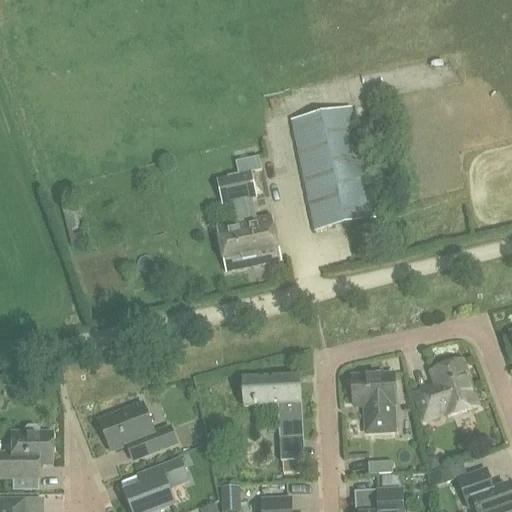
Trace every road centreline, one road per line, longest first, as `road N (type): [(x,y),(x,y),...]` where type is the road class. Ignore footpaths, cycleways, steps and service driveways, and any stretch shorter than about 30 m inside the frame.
road 1 (track): [(0,365),(511,250)]
road 2 (residential): [(511,413),(487,342),(475,330),(344,353),(326,377),(332,511)]
